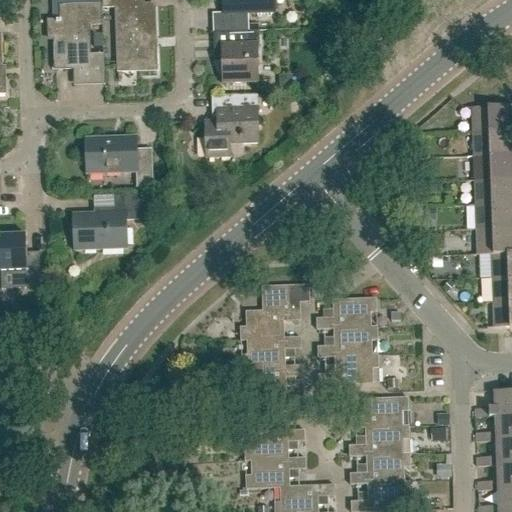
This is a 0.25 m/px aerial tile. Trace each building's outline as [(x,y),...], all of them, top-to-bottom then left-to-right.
[(102,0),(103,9),(116,9),(118,73),(156,72),(154,6),(144,7),(143,0),(102,0)] [(213,34),(249,32),(249,14),(259,14),(258,9),(274,9),(274,0),(223,0),(223,9),(225,9),(226,15),(213,16),(213,34)] [(91,58),(90,28),(102,27),(101,5),(60,7),(60,21),(53,21),(53,23),(48,23),(49,40),(54,40),(55,72),(80,71),(81,83),(106,82),(105,57),(91,58)] [(249,32),(213,34),(214,48),(222,47),(223,84),(258,83),(256,45),(250,45),(249,32)] [(258,145),(257,96),(215,98),(216,123),(204,124),(206,159),(230,159),(230,141),(240,141),(240,145),(258,145)] [(472,134),(511,132),(511,107),(472,109),(472,134)] [(473,159),(511,157),(511,132),(472,134),(473,159)] [(136,151),(136,139),(86,141),(87,175),(136,174),(137,189),(153,188),(152,151),(136,151)] [(474,183),(511,181),(511,157),(473,159),(474,183)] [(475,208),(511,206),(511,181),(474,183),(475,208)] [(74,253),(128,251),(127,222),(143,221),(142,197),(115,198),(115,214),(73,216),(74,253)] [(476,232),(511,230),(511,206),(475,208),(476,232)] [(511,255),(511,230),(476,232),(477,257),(491,256),(511,255)] [(28,254),(27,236),(0,237),(0,238),(2,274),(29,273),(29,289),(42,289),(40,254),(28,254)] [(492,280),(511,279),(511,255),(491,256),(492,280)] [(492,305),(511,304),(511,279),(492,280),(492,305)] [(241,342),(247,342),(282,341),(282,332),(288,332),(288,327),(293,327),(293,323),(300,323),(300,312),(290,312),(289,288),(262,289),(263,313),(246,314),(246,329),(240,329),(241,342)] [(371,330),(371,329),(370,314),(377,314),(376,301),(332,302),(333,312),(328,312),(329,317),(323,317),(323,321),(316,321),(317,332),(335,331),(371,330)] [(511,304),(492,305),(493,329),(511,328),(511,304)] [(372,357),(371,342),(378,342),(377,329),(371,329),(371,330),(335,331),(335,340),(329,340),(329,345),(324,345),(324,348),(317,349),(318,360),(336,360),(336,358),(372,357)] [(248,370),(283,369),(283,360),(289,360),(289,355),(294,355),(294,351),(301,351),(301,340),(282,341),(247,342),(247,357),(241,357),(242,371),(248,370)] [(336,358),(336,360),(336,368),(330,368),(330,373),(325,373),(325,377),(318,377),(319,388),(372,386),(372,370),(379,370),(378,356),(372,357),(336,358)] [(248,370),(248,385),(242,385),(243,399),(286,397),(286,388),(290,388),(290,383),(295,383),(295,379),(302,379),(302,368),(283,369),(248,370)] [(495,418),(511,417),(511,392),(494,393),(494,408),(488,408),(488,410),(475,410),(475,419),(490,419),(490,418),(495,418)] [(402,429),(402,428),(401,414),(408,414),(408,400),(392,401),(364,401),(364,411),(360,411),(360,415),(355,415),(355,419),(348,419),(349,430),(366,430),(402,429)] [(495,443),(511,442),(511,417),(495,418),(495,443)] [(403,457),(403,456),(402,442),(409,442),(408,428),(402,428),(402,429),(366,430),(367,439),(361,439),(361,443),(356,444),(356,447),(349,447),(349,449),(349,459),(367,458),(403,457)] [(287,461),(287,460),(287,452),(293,451),(293,447),(298,447),(298,443),(305,443),(304,432),(251,434),(251,450),(245,450),(245,464),(251,464),(251,463),(287,461)] [(476,443),(491,443),(490,434),(475,435),(476,443)] [(496,467),(511,466),(511,442),(495,443),(496,467)] [(214,458),(216,475),(233,473),(231,456),(214,458)] [(404,485),(404,484),(403,470),(410,469),(409,456),(403,456),(403,457),(367,458),(368,466),(362,466),(362,471),(357,471),(357,475),(350,475),(350,487),(368,486),(404,485)] [(477,468),(491,467),(491,458),(476,459),(477,468)] [(288,489),(288,480),(294,480),(294,475),(299,475),(299,471),(306,471),(306,460),(287,460),(287,461),(251,463),(251,464),(252,478),(246,478),(246,491),(280,490),(288,489)] [(497,492),(511,491),(511,466),(496,467),(497,492)] [(451,468),(437,468),(438,481),(452,480),(451,468)] [(477,492),(492,492),(492,483),(477,483),(477,492)] [(368,486),(368,495),(363,495),(363,499),(358,500),(358,503),(351,504),(351,511),(404,511),(404,498),(411,498),(410,484),(404,484),(404,485),(368,486)] [(316,511),(317,507),(323,507),(323,502),(328,502),(328,499),(335,498),(335,487),(288,489),(280,490),(281,504),(275,504),(274,511),(316,511)] [(497,511),(511,511),(511,491),(497,492),(497,511)]
